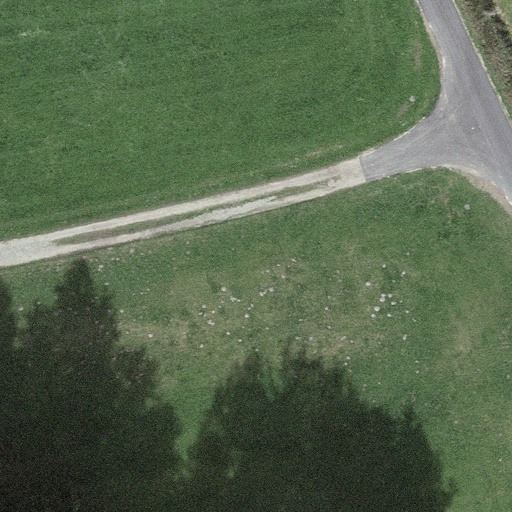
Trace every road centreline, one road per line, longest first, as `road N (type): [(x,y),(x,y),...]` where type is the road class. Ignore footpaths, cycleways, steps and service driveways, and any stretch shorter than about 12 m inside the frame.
road 1 (track): [(0,251),(149,223),(493,134)]
road 2 (unclassified): [(431,0),(511,172)]
